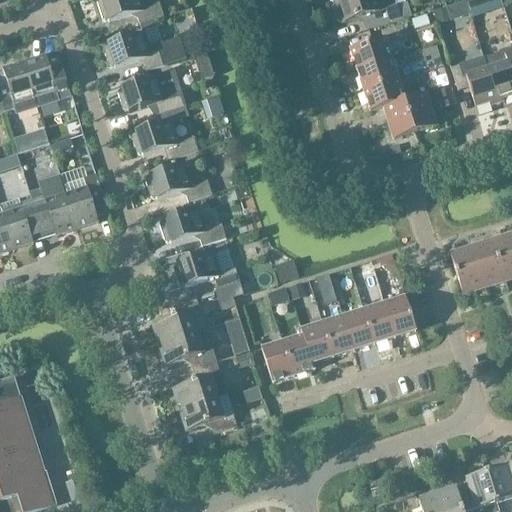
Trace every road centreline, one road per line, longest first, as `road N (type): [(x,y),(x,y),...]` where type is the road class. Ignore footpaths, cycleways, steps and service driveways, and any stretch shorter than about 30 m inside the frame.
road 1 (residential): [(93,301),(125,272),(132,247),(68,32),(56,15)]
road 2 (residential): [(479,430),(409,174)]
road 3 (residential): [(297,0),(350,164),(368,176),(409,174)]
road 4 (residential): [(93,301),(167,498)]
road 5 (residential): [(296,478),(450,428),(479,430)]
road 6 (residential): [(167,498),(204,506),(296,478)]
